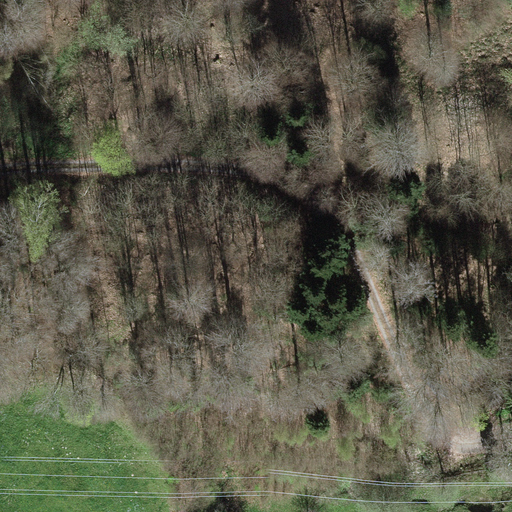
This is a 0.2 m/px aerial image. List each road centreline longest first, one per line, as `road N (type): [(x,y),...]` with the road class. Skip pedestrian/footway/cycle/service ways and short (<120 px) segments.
road 1 (track): [(0,171),(176,164),(251,171),(323,198),(350,234),(427,411),(450,433)]
road 2 (track): [(450,433),(422,482),(433,492),(511,486)]
